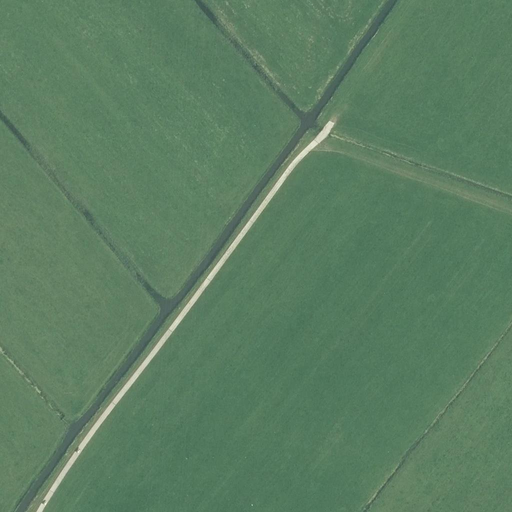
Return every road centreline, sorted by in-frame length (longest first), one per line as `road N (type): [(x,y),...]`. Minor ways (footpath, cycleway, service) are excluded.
road 1 (track): [(40,511),(104,415),(376,60)]
road 2 (track): [(315,142),(511,212)]
